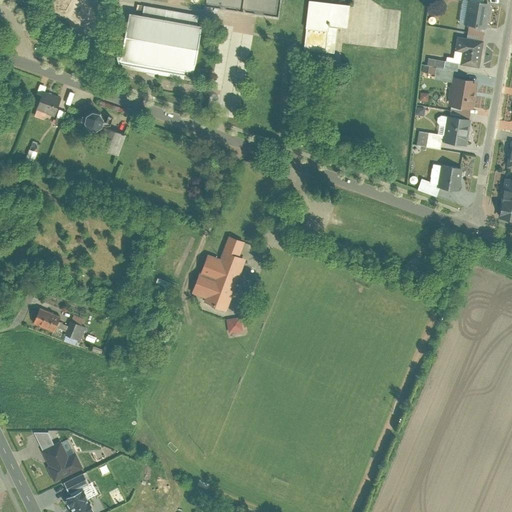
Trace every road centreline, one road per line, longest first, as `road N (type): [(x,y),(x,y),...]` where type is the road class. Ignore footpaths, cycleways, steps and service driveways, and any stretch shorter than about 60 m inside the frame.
road 1 (unclassified): [(0,51),(467,226)]
road 2 (residential): [(506,0),(467,226)]
